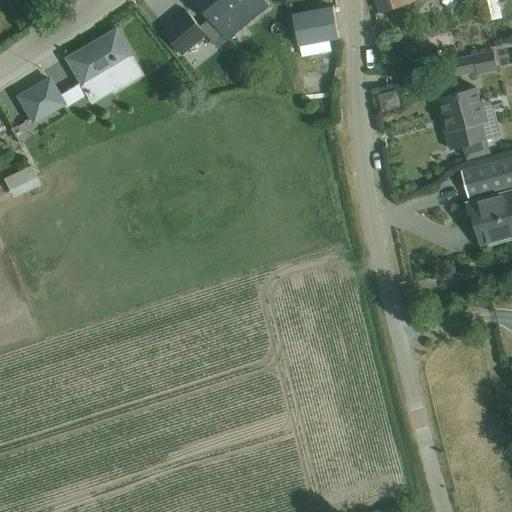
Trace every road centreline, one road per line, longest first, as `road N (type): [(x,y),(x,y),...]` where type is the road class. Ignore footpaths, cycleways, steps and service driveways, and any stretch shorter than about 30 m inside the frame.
road 1 (tertiary): [(443,511),(371,222),(354,0)]
road 2 (residential): [(0,71),(112,0)]
